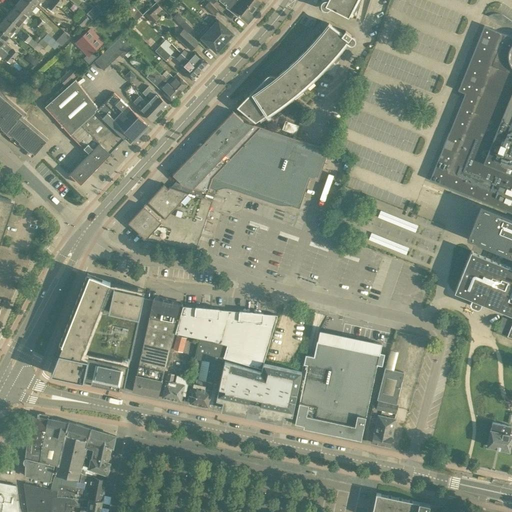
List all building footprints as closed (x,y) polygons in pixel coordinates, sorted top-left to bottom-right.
[(36,7),(28,0),(20,0),(15,6),(27,17),(27,16),(29,18),(33,13),(32,12),(36,7)] [(247,18),(254,10),(241,0),(220,0),(227,6),(226,7),(238,17),(241,13),(247,18)] [(241,0),(254,10),(261,2),(258,0),(241,0)] [(320,0),(320,1),(320,2),(319,3),(319,4),(319,5),(319,6),(320,6),(320,7),(320,8),(321,8),(322,9),(322,10),(323,10),(324,10),(325,10),(326,10),(327,10),(328,10),(329,10),(330,9),(331,8),(331,7),(348,16),(356,0),(320,0)] [(54,12),(58,8),(52,2),(48,7),(54,12)] [(209,2),(205,6),(214,15),(218,11),(209,2)] [(133,4),(126,10),(131,15),(138,9),(133,4)] [(145,14),(150,20),(161,9),(156,4),(145,14)] [(122,10),(117,5),(111,12),(116,17),(122,10)] [(27,17),(15,6),(6,17),(20,29),(25,23),(23,22),(27,17)] [(87,15),(92,20),(100,11),(96,6),(87,15)] [(506,30),(510,18),(489,10),(485,23),(506,30)] [(77,22),(82,27),(89,20),(84,15),(77,22)] [(178,15),(174,19),(189,33),(193,29),(178,15)] [(20,29),(6,17),(0,23),(0,28),(10,37),(14,32),(16,34),(20,29)] [(35,23),(44,31),(48,35),(49,35),(53,30),(39,17),(35,23)] [(207,26),(208,27),(225,43),(233,34),(215,17),(207,26)] [(326,65),(331,60),(335,63),(340,58),(342,55),(343,54),(339,50),(347,41),(349,43),(350,44),(351,44),(352,44),(352,43),(353,43),(354,42),(355,41),(355,40),(354,39),(354,38),(354,37),(345,31),(342,34),(328,23),(323,30),(320,33),(316,38),(312,43),(307,48),(303,53),(298,57),(295,60),(292,63),(285,69),(278,75),(275,77),(274,77),(273,76),(272,75),(271,75),(269,75),(268,76),(267,76),(267,77),(259,84),(238,107),(256,122),(267,114),(267,115),(281,104),(289,98),(298,92),(304,86),(307,83),(315,77),(318,73),(326,65)] [(511,36),(484,25),(457,90),(465,93),(449,132),(448,132),(429,180),(511,213),(511,216),(480,204),(467,238),(511,256),(511,267),(473,252),(472,251),(471,251),(470,252),(462,271),(454,291),(470,298),(471,298),(470,301),(470,302),(470,303),(470,304),(471,305),(471,306),(472,306),(476,308),(477,308),(478,308),(479,307),(480,306),(481,305),(482,303),(483,303),(511,314),(511,323),(507,336),(511,337),(511,36)] [(216,52),(225,43),(208,27),(199,36),(216,52)] [(10,37),(0,28),(0,46),(17,61),(15,59),(19,54),(5,42),(10,37)] [(103,42),(90,29),(76,43),(86,54),(83,58),(89,64),(97,57),(93,52),(103,42)] [(184,30),(177,37),(191,51),(198,44),(184,30)] [(26,32),(25,33),(39,45),(39,44),(48,52),(52,47),(54,49),(59,44),(49,35),(48,35),(44,31),(36,41),(26,32)] [(35,49),(39,45),(25,33),(21,37),(35,49)] [(121,36),(110,46),(121,57),(128,57),(126,54),(129,51),(123,44),(126,41),(121,36)] [(14,65),(17,61),(0,46),(0,55),(10,64),(11,63),(14,65)] [(121,57),(110,46),(102,54),(111,63),(119,55),(121,57)] [(160,46),(155,51),(165,61),(171,56),(160,46)] [(207,63),(196,52),(188,61),(199,71),(207,63)] [(103,71),(111,63),(102,54),(94,61),(103,71)] [(180,69),(192,79),(199,71),(188,61),(181,54),(176,59),(183,66),(180,69)] [(32,56),(28,61),(34,66),(38,62),(32,56)] [(23,78),(28,72),(22,66),(17,72),(23,78)] [(77,75),(71,68),(59,79),(65,86),(77,75)] [(166,77),(162,73),(161,75),(161,76),(163,75),(166,78),(165,79),(179,93),(187,84),(176,74),(174,77),(169,73),(166,77)] [(161,91),(172,101),(179,93),(165,79),(166,78),(163,75),(161,76),(161,75),(156,80),(153,83),(161,91)] [(124,139),(102,118),(95,111),(97,108),(75,79),(45,107),(67,132),(89,153),(78,165),(71,172),(70,173),(69,174),(80,185),(124,139)] [(156,94),(149,86),(145,90),(142,93),(146,96),(148,94),(152,98),(148,102),(160,113),(168,105),(156,94)] [(0,128),(1,127),(15,140),(34,156),(46,141),(19,118),(23,114),(0,94),(0,128)] [(141,110),(152,121),(160,113),(148,102),(145,106),(141,101),(143,99),(139,96),(138,97),(134,102),(141,109),(141,110)] [(121,99),(102,118),(124,139),(130,144),(148,126),(121,99)] [(299,208),(309,178),(318,181),(328,150),(299,140),(244,121),(233,111),(178,169),(173,175),(178,179),(171,187),(170,186),(168,188),(163,184),(128,223),(146,239),(154,241),(155,241),(196,249),(200,238),(209,213),(215,195),(212,194),(207,193),(208,190),(211,182),(212,179),(299,208)] [(295,134),(299,126),(285,121),(282,130),(295,134)] [(0,243),(0,244),(13,205),(10,201),(10,200),(2,197),(0,196),(0,243)] [(416,231),(418,224),(380,209),(378,216),(416,231)] [(371,232),(369,239),(407,253),(409,246),(371,232)] [(110,282),(87,273),(56,351),(54,357),(57,358),(57,359),(51,373),(73,378),(73,379),(78,380),(78,379),(123,389),(143,297),(145,289),(141,289),(137,288),(115,283),(114,283),(110,282)] [(169,303),(153,299),(136,375),(132,391),(157,396),(175,333),(183,306),(169,303)] [(195,307),(183,306),(175,333),(213,341),(220,343),(229,311),(229,310),(222,310),(219,309),(219,308),(216,308),(216,309),(206,308),(198,307),(195,306),(195,307)] [(260,313),(260,314),(252,313),(242,312),(242,311),(239,311),(239,312),(229,311),(220,343),(219,343),(227,346),(224,358),(261,369),(263,363),(277,315),(263,314),(263,313),(260,313)] [(497,332),(502,334),(507,319),(503,317),(497,332)] [(173,349),(183,352),(186,337),(177,335),(173,349)] [(196,359),(209,362),(205,381),(196,379),(195,384),(194,383),(190,402),(190,403),(208,407),(213,383),(217,384),(225,345),(200,340),(196,359)] [(307,365),(295,420),(295,423),(303,425),(304,425),(303,427),(360,440),(361,440),(377,364),(381,365),(384,350),(331,342),(329,342),(317,340),(314,357),(310,356),(306,355),(304,364),(307,365)] [(224,361),(217,398),(216,400),(226,402),(225,406),(247,411),(248,406),(259,409),(258,413),(280,418),(281,413),(292,416),(302,372),(263,363),(261,369),(261,372),(224,361)] [(397,407),(398,405),(396,404),(404,373),(384,368),(377,400),(378,400),(376,409),(396,414),(397,407)] [(182,394),(185,395),(189,378),(176,375),(175,382),(173,382),(174,375),(167,373),(162,397),(180,401),(182,394)] [(32,414),(26,441),(43,445),(48,417),(37,414),(37,415),(32,414)] [(372,441),(371,442),(390,446),(396,418),(378,415),(372,441)] [(43,445),(40,460),(54,464),(56,465),(68,422),(48,417),(43,445)] [(68,422),(56,465),(54,474),(79,479),(81,470),(86,448),(92,429),(91,429),(68,421),(68,422)] [(511,437),(511,434),(509,433),(511,426),(492,422),(486,445),(497,448),(509,451),(511,437)] [(114,435),(92,429),(86,448),(93,449),(92,457),(91,456),(88,470),(103,473),(107,474),(110,463),(109,463),(111,458),(112,458),(113,453),(112,453),(115,436),(114,435)] [(43,445),(26,441),(25,457),(40,460),(43,445)] [(40,460),(25,457),(24,474),(50,481),(54,464),(40,460)] [(53,476),(51,489),(57,491),(57,496),(102,500),(106,480),(105,480),(96,477),(97,473),(81,470),(79,479),(78,481),(53,476)] [(19,511),(18,500),(17,493),(16,485),(0,481),(0,511),(19,511)] [(57,491),(51,489),(23,482),(27,511),(28,511),(33,511),(99,511),(102,500),(57,496),(57,491)] [(376,493),(371,511),(435,511),(436,508),(429,507),(430,504),(376,493)]
